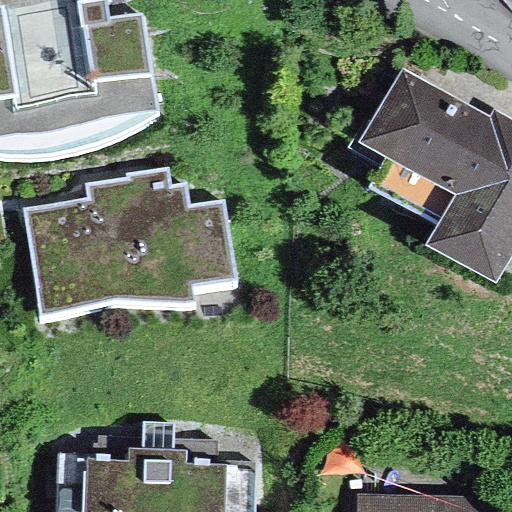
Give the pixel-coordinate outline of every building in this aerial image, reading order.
[(3,13),(0,13),(0,153),(12,155),(57,154),(112,139),(154,116),(139,25),(110,30),(106,7),(4,24),(3,13)] [(438,315),(511,208),(511,153),(476,129),(466,143),(382,85),(331,159),(415,216),(376,273),(438,315)] [(179,193),(10,208),(20,322),(220,305),(211,210),(181,213),(179,193)] [(245,511),(247,481),(55,467),(51,511),(245,511)] [(472,511),(473,504),(347,502),(346,511),(472,511)]
